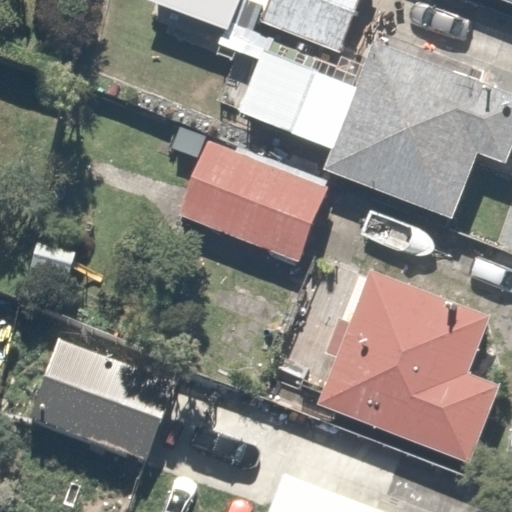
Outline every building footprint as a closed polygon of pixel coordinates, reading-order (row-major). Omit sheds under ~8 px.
[(249,0),(248,3),(272,12),(266,27),(345,59),(368,0),(249,0)] [(483,150),(510,161),(511,155),(511,99),(383,44),(328,172),(451,225),(483,150)] [(321,55),(243,56),(244,138),(322,137),(321,55)] [(326,183),(219,138),(187,214),(294,259),(326,183)] [(379,276),(359,325),(346,320),(331,357),(343,362),(327,402),(475,463),(510,379),(482,368),(499,325),(379,276)] [(60,339),(27,424),(139,468),(172,383),(60,339)] [(376,511),(291,480),(278,511),(376,511)]
